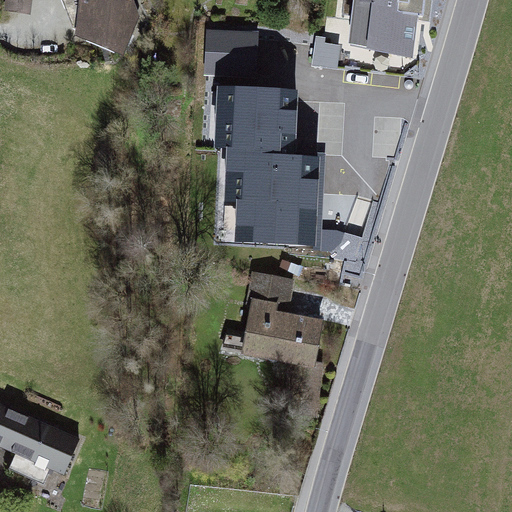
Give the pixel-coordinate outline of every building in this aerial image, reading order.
[(22,0),(0,0),(0,15),(21,17),(22,0)] [(64,0),(65,0),(61,40),(112,60),(130,17),(121,0),(64,0)] [(425,14),(426,0),(352,0),(347,46),(413,55),(419,13),(425,14)] [(330,84),(312,82),(316,51),(246,42),(241,73),(230,72),(228,93),(247,96),(236,181),(286,188),(316,191),(330,84)] [(339,247),(282,236),(286,188),(236,181),(202,176),(194,250),(262,262),(262,263),(333,277),(339,247)] [(242,316),(235,354),(306,366),(313,328),(242,316)] [(285,365),(283,414),(317,416),(320,367),(285,365)] [(69,449),(0,417),(0,454),(55,480),(69,449)]
